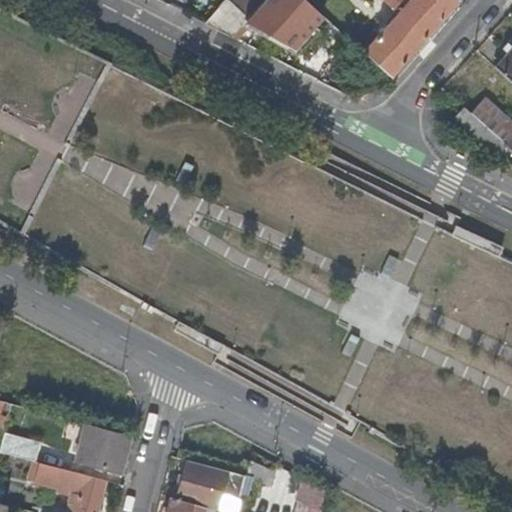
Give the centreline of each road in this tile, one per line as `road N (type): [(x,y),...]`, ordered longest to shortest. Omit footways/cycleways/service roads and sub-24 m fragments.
road 1 (motorway): [(0,178),(511,436)]
road 2 (motorway): [(511,299),(0,52)]
road 3 (primary): [(382,151),(85,0)]
road 4 (primary): [(182,362),(447,511)]
road 5 (primary): [(0,268),(182,362)]
road 6 (residential): [(382,151),(410,96),(495,0)]
road 7 (residential): [(182,362),(141,511)]
road 8 (primary): [(511,215),(382,151)]
